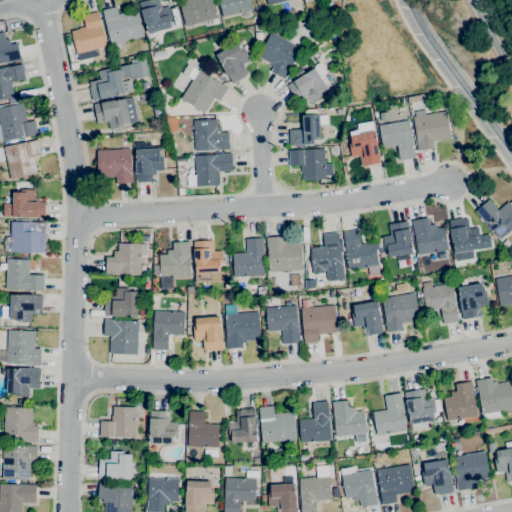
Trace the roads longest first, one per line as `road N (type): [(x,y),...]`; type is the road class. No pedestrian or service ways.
road 1 (residential): [(69,511),(76,217),(37,0)]
road 2 (residential): [(78,379),(211,381),(333,370),(511,339)]
road 3 (residential): [(76,217),(326,203),(450,182)]
road 4 (tertiary): [(405,0),(511,157)]
